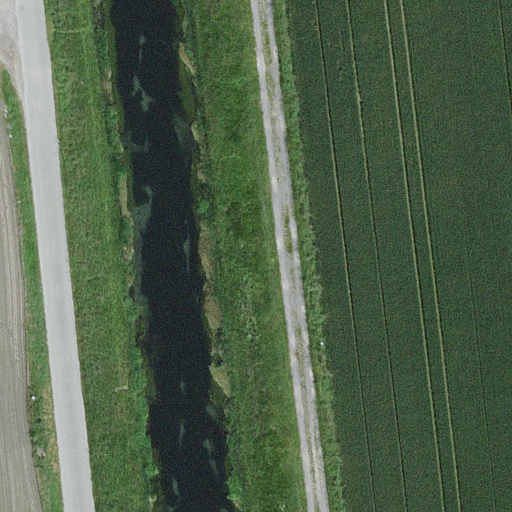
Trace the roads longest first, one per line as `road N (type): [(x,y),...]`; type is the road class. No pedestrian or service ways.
road 1 (track): [(318,511),(262,0)]
road 2 (unclassified): [(26,0),(80,511)]
